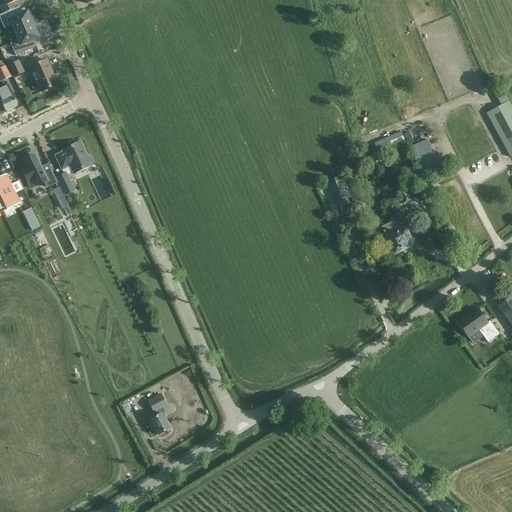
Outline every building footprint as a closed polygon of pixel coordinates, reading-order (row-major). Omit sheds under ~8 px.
[(2,0),(3,1),(0,2),(0,5),(4,14),(13,10),(16,9),(13,3),(20,0),(2,0)] [(12,26),(15,33),(35,24),(31,15),(29,16),(28,12),(16,17),(13,10),(4,14),(0,15),(0,19),(4,29),(12,26)] [(35,24),(15,33),(18,40),(11,44),(16,57),(30,51),(27,44),(39,38),(38,35),(39,34),(35,24)] [(47,60),(30,68),(41,92),(58,85),(47,60)] [(18,62),(10,66),(14,77),(23,72),(18,62)] [(0,81),(11,77),(6,66),(0,68),(0,81)] [(11,92),(8,85),(0,89),(0,100),(0,101),(6,112),(18,106),(12,93),(12,92),(11,92)] [(510,158),(511,156),(511,107),(509,102),(504,93),(496,97),(500,106),(486,114),(510,158)] [(380,141),(377,142),(382,153),(406,143),(402,134),(383,142),(382,140),(380,141)] [(427,140),(413,146),(426,178),(444,170),(442,164),(437,165),(435,161),(427,140)] [(81,146),(76,145),(76,144),(62,151),(63,152),(55,156),(62,170),(70,166),(74,175),(92,166),(91,164),(93,163),(89,157),(88,158),(82,146),(81,146)] [(41,168),(34,156),(24,161),(28,169),(23,171),(28,182),(33,180),(36,186),(44,182),(47,187),(57,183),(48,165),(41,168)] [(369,160),(371,165),(379,162),(376,156),(369,160)] [(65,196),(74,191),(65,173),(56,178),(65,196)] [(7,176),(0,179),(0,202),(4,211),(20,203),(15,193),(22,190),(19,182),(12,185),(7,176)] [(333,194),(338,209),(349,204),(347,199),(351,198),(343,176),(327,183),(332,195),(333,194)] [(398,194),(403,204),(411,201),(405,190),(398,194)] [(399,245),(402,251),(408,248),(410,249),(412,241),(411,241),(405,228),(407,227),(402,217),(396,221),(395,220),(400,230),(395,233),(400,244),(399,245)] [(400,230),(395,220),(394,220),(392,219),(390,220),(389,222),(389,224),(381,228),(386,238),(394,255),(402,251),(399,245),(400,244),(395,233),(400,230)] [(511,295),(497,306),(511,327),(511,295)] [(468,338),(478,330),(487,343),(499,334),(489,321),(487,323),(477,309),(457,323),(468,338)] [(147,401),(156,417),(148,421),(152,429),(154,428),(159,435),(170,429),(162,415),(166,413),(164,409),(168,407),(161,394),(147,401)]
